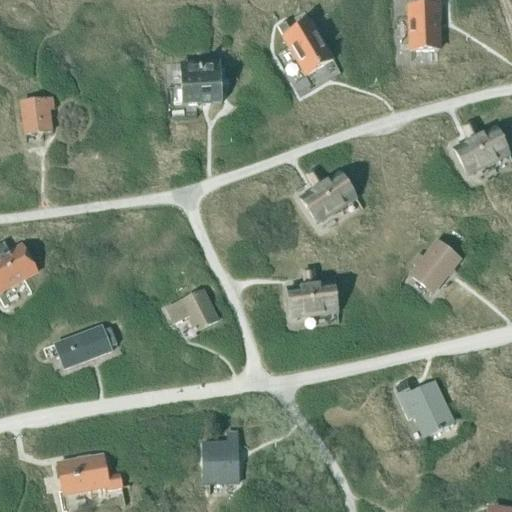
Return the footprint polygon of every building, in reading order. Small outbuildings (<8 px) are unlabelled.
[(410,54),(438,53),(436,23),(440,23),(438,0),(427,0),(428,8),(408,9),(410,54)] [(285,27),(277,31),(305,78),(332,63),(309,24),(290,35),(285,27)] [(198,72),(179,73),(181,107),(221,105),(220,71),(201,72),(201,70),(198,70),(198,72)] [(24,138),(31,137),(51,134),(48,113),(53,112),(52,102),(20,106),(24,138)] [(478,139),(471,125),(462,129),(469,144),(453,152),(466,178),(507,157),(494,131),(478,139)] [(323,186),(314,173),(306,178),(315,192),(299,202),(316,226),(354,201),(338,176),(323,186)] [(0,294),(35,275),(21,249),(9,255),(3,245),(0,247),(0,294)] [(431,295),(457,262),(437,246),(423,262),(418,258),(412,266),(417,270),(411,279),(431,295)] [(314,288),(312,272),(303,274),(305,290),(286,292),(290,321),(336,315),(333,286),(314,288)] [(169,311),(165,313),(172,327),(187,319),(194,334),(217,323),(202,294),(169,311)] [(74,340),(54,347),(63,373),(110,355),(111,355),(109,350),(116,348),(110,331),(103,333),(101,329),(100,330),(74,340)] [(405,386),(392,392),(407,423),(414,420),(420,417),(430,437),(448,429),(442,416),(445,414),(432,386),(410,396),(405,386)] [(237,487),(235,435),(226,435),(227,445),(201,446),(202,472),(207,472),(207,488),(237,487)] [(106,481),(102,459),(56,467),(62,498),(107,490),(108,493),(120,491),(118,479),(106,481)]
